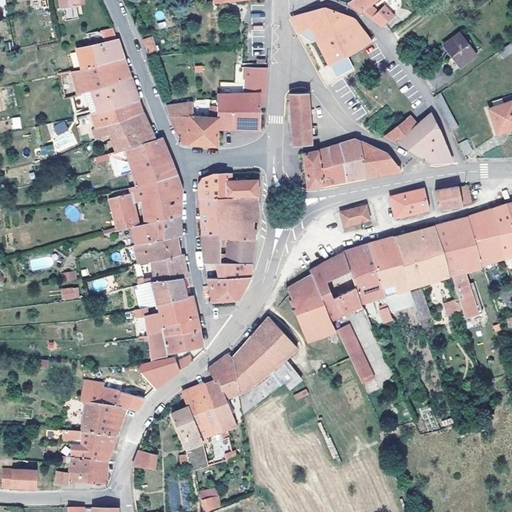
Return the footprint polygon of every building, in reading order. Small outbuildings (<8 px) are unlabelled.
[(59,0),(61,8),(63,7),(66,21),(78,18),(76,5),(81,5),(80,0),(59,0)] [(351,0),(347,3),(360,12),(362,11),(363,10),(370,5),(377,0),(351,0)] [(370,5),(363,10),(371,16),(377,11),(370,5)] [(371,16),(371,17),(382,25),(392,16),(383,6),(377,11),(371,16)] [(302,32),(305,30),(312,43),(316,40),(351,17),(330,9),(323,7),(291,17),(298,33),(302,32)] [(341,70),(343,74),(352,69),(347,61),(346,59),(347,54),(363,46),(370,41),(360,28),(351,17),(316,40),(329,65),(336,61),(340,67),(341,70)] [(89,46),(76,49),(81,68),(124,57),(119,44),(118,39),(116,40),(112,28),(100,31),(104,42),(89,46)] [(302,32),(298,33),(312,43),(305,30),(302,32)] [(100,31),(86,34),(89,46),(104,42),(100,31)] [(459,33),(443,45),(460,67),(475,55),(459,33)] [(151,37),(142,40),(148,57),(157,54),(151,37)] [(511,50),(511,41),(498,52),(502,58),(511,50)] [(81,68),(72,70),(77,89),(77,93),(81,92),(85,91),(131,77),(127,68),(124,57),(81,68)] [(340,67),(336,61),(329,65),(336,78),(343,74),(341,70),(340,67)] [(223,94),(224,102),(224,110),(218,110),(218,129),(230,129),(240,129),(259,129),(260,107),(265,107),(267,67),(265,67),(256,67),(244,66),(241,93),(223,94)] [(68,75),(61,76),(64,99),(77,93),(77,89),(72,90),(68,75)] [(131,77),(85,91),(92,114),(139,99),(135,87),(131,77)] [(448,88),(433,97),(451,130),(458,127),(447,106),(455,102),(448,88)] [(81,92),(88,111),(71,115),(73,119),(77,118),(89,115),(92,114),(85,91),(81,92)] [(308,92),(289,93),(290,106),(291,119),(292,133),(293,147),(312,146),(310,114),(314,114),(313,110),(309,110),(308,92)] [(493,107),(488,109),(496,134),(511,128),(511,97),(511,95),(502,98),(504,104),(493,107)] [(502,98),(492,102),(493,107),(504,104),(502,98)] [(139,99),(92,114),(89,115),(93,129),(142,111),(141,105),(139,99)] [(166,105),(170,118),(183,144),(202,145),(217,146),(217,132),(218,129),(218,110),(217,110),(217,105),(210,105),(209,117),(193,115),(191,102),(166,105)] [(149,125),(142,111),(93,129),(95,140),(110,135),(116,151),(155,139),(149,125)] [(419,122),(413,127),(396,142),(431,163),(451,161),(442,137),(439,131),(430,112),(419,122)] [(410,115),(406,118),(413,127),(419,122),(410,115)] [(20,117),(11,118),(12,129),(21,128),(20,117)] [(406,118),(401,121),(387,133),(385,136),(396,142),(413,127),(406,118)] [(58,134),(69,129),(64,120),(53,125),(58,134)] [(52,137),(55,151),(76,146),(73,132),(52,137)] [(116,151),(108,154),(115,176),(132,170),(137,186),(177,175),(171,159),(162,137),(155,139),(116,151)] [(355,139),(339,144),(342,163),(345,179),(345,181),(357,179),(365,178),(361,141),(355,139)] [(467,139),(458,144),(464,155),(472,151),(467,139)] [(371,146),(361,141),(365,178),(396,172),(395,169),(395,167),(398,167),(398,165),(390,155),(371,146)] [(339,144),(329,147),(331,167),(342,163),(339,144)] [(53,145),(41,146),(41,155),(54,154),(53,145)] [(329,147),(302,153),(305,171),(308,188),(323,185),(321,168),(331,167),(329,147)] [(331,167),(321,168),(323,185),(335,182),(345,179),(342,163),(331,167)] [(232,172),(226,173),(227,197),(257,196),(257,187),(257,180),(232,181),(232,172)] [(201,178),(198,183),(199,198),(216,198),(227,197),(226,173),(213,173),(208,176),(201,178)] [(130,188),(131,193),(117,196),(126,228),(139,225),(181,214),(182,190),(177,175),(137,186),(130,188)] [(468,184),(458,186),(462,205),(471,203),(468,184)] [(458,186),(435,190),(438,209),(462,205),(458,186)] [(430,208),(424,188),(390,197),(395,218),(411,213),(430,208)] [(117,196),(109,198),(116,231),(126,228),(117,196)] [(225,254),(219,253),(219,262),(204,263),(207,278),(250,276),(255,237),(256,229),(258,222),(258,210),(257,196),(227,197),(216,198),(219,233),(219,239),(226,239),(225,246),(225,254)] [(216,198),(199,198),(201,215),(202,234),(219,233),(216,198)] [(341,210),(340,210),(344,226),(368,220),(364,204),(363,204),(341,210)] [(501,206),(467,217),(480,265),(511,254),(511,223),(507,204),(501,206)] [(181,214),(139,225),(142,244),(176,237),(182,236),(182,225),(181,214)] [(450,221),(435,225),(449,276),(474,269),(481,267),(480,265),(467,217),(450,221)] [(413,231),(393,236),(409,289),(449,276),(435,225),(413,231)] [(219,233),(202,234),(203,248),(204,263),(219,262),(219,253),(219,246),(219,239),(219,233)] [(380,240),(369,243),(385,296),(409,289),(393,236),(380,240)] [(142,244),(135,246),(137,254),(140,263),(152,260),(180,254),(178,246),(176,237),(142,244)] [(358,246),(344,251),(351,270),(356,287),(361,303),(385,296),(369,243),(358,246)] [(137,254),(135,246),(118,250),(120,259),(123,258),(122,255),(130,253),(131,256),(137,254)] [(351,270),(344,251),(310,270),(312,274),(330,320),(362,305),(361,303),(356,287),(332,295),(327,278),(351,270)] [(180,254),(152,260),(154,280),(182,278),(188,277),(185,265),(182,254),(180,254)] [(140,263),(134,264),(139,283),(145,282),(140,263)] [(474,269),(449,276),(454,291),(467,284),(466,276),(473,274),(474,269)] [(71,271),(64,273),(66,279),(73,278),(71,271)] [(292,300),(289,300),(306,341),(335,332),(330,320),(312,274),(299,282),(287,288),(292,300)] [(89,292),(114,284),(111,275),(86,282),(89,292)] [(250,276),(207,278),(211,301),(227,300),(228,304),(238,303),(238,299),(244,287),(250,276)] [(154,280),(152,280),(155,293),(137,296),(139,307),(151,304),(157,303),(187,296),(184,286),(182,278),(154,280)] [(467,284),(454,291),(463,318),(477,314),(467,284)] [(79,298),(78,287),(61,288),(62,299),(79,298)] [(139,307),(135,308),(139,338),(143,337),(200,328),(198,318),(196,310),(192,294),(187,296),(157,303),(159,310),(153,311),(151,304),(139,307)] [(377,308),(383,324),(393,320),(387,305),(377,308)] [(269,317),(232,358),(238,390),(239,395),(284,357),(297,347),(269,317)] [(428,318),(421,320),(424,332),(430,330),(428,318)] [(350,322),(336,328),(361,382),(374,377),(350,322)] [(145,341),(148,341),(151,359),(162,357),(162,356),(161,349),(166,349),(167,354),(203,345),(201,337),(200,328),(143,337),(145,341)] [(214,381),(204,385),(222,430),(226,429),(237,424),(227,399),(225,393),(238,390),(232,358),(228,354),(217,363),(208,369),(214,381)] [(173,357),(136,365),(153,387),(155,388),(160,385),(176,374),(193,360),(190,355),(175,362),(173,357)] [(293,370),(284,357),(239,395),(243,414),(283,382),(293,370)] [(299,378),(293,370),(283,382),(289,389),(301,380),(299,378)] [(80,401),(86,403),(82,430),(117,435),(121,424),(126,408),(136,411),(141,404),(144,398),(103,387),(104,383),(83,380),(80,401)] [(182,393),(188,408),(171,414),(185,448),(207,439),(205,435),(222,430),(204,385),(194,389),(182,393)] [(296,400),(309,394),(306,388),(293,395),(296,400)] [(238,390),(225,393),(227,399),(239,395),(238,390)] [(461,413),(452,416),(455,425),(464,422),(461,413)] [(453,423),(451,418),(441,422),(443,426),(453,423)] [(481,418),(457,425),(461,437),(485,430),(481,418)] [(60,432),(62,432),(62,443),(68,443),(72,444),(71,456),(108,461),(112,448),(117,435),(82,430),(60,430),(60,432)] [(202,447),(187,452),(187,456),(189,467),(189,473),(205,468),(202,447)] [(234,450),(227,452),(229,460),(226,461),(226,463),(245,459),(243,447),(234,449),(234,450)] [(158,455),(139,450),(136,456),(133,466),(155,470),(158,455)] [(108,461),(71,456),(69,472),(57,471),(55,483),(68,485),(69,482),(84,483),(106,484),(108,461)] [(187,456),(179,457),(180,468),(189,467),(187,456)] [(41,468),(4,465),(3,484),(37,487),(41,468)] [(199,490),(202,511),(220,509),(217,488),(199,490)]
